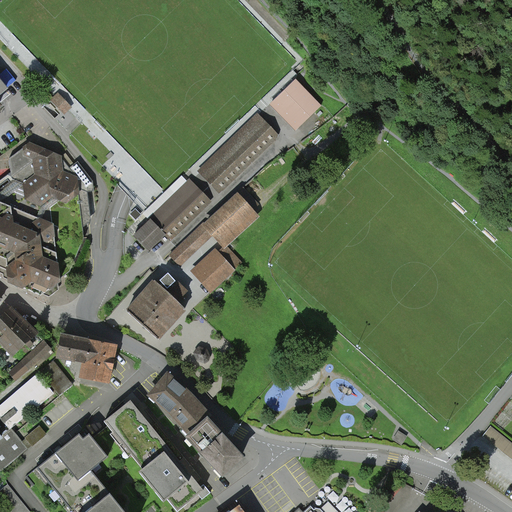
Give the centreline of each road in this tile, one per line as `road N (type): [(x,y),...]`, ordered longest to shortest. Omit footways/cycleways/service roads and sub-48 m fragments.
road 1 (residential): [(277,446),(240,434),(143,352),(48,312)]
road 2 (residential): [(277,446),(439,473)]
